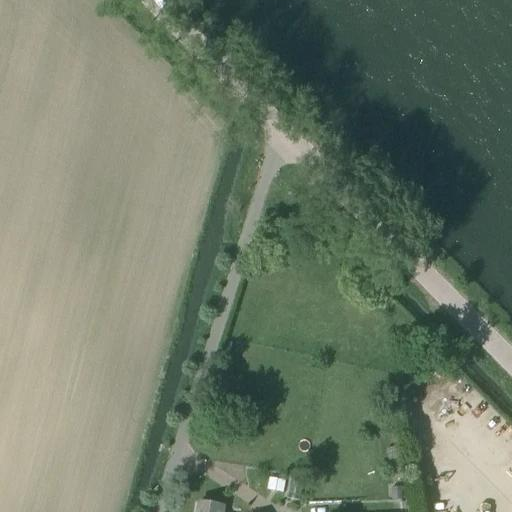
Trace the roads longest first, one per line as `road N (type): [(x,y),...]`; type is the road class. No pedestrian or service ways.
road 1 (unclassified): [(158,511),(270,127)]
road 2 (unclassified): [(511,368),(270,127)]
road 3 (unclassified): [(270,127),(144,0)]
